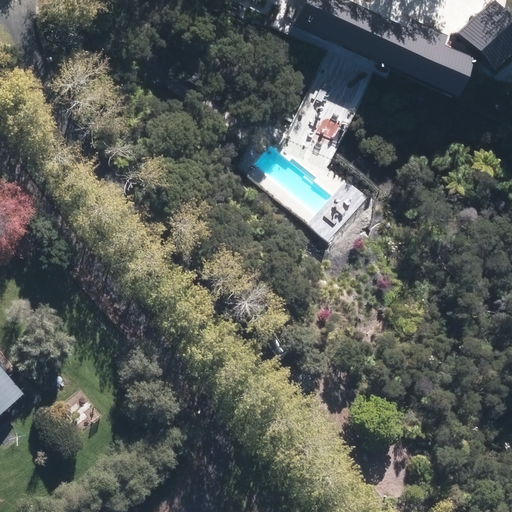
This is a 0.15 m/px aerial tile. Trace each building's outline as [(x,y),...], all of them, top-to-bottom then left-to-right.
[(292,0),(286,10),(280,27),(428,104),(436,88),(452,64),(427,51),(433,40),(399,22),(392,34),(326,0),(292,0)] [(481,6),(443,38),(454,60),(473,78),(511,43),(511,41),(495,26),(481,6)] [(0,403),(15,392),(0,372),(0,403)] [(59,407),(46,417),(57,431),(70,421),(59,407)] [(137,477),(115,499),(128,511),(150,491),(137,477)]
